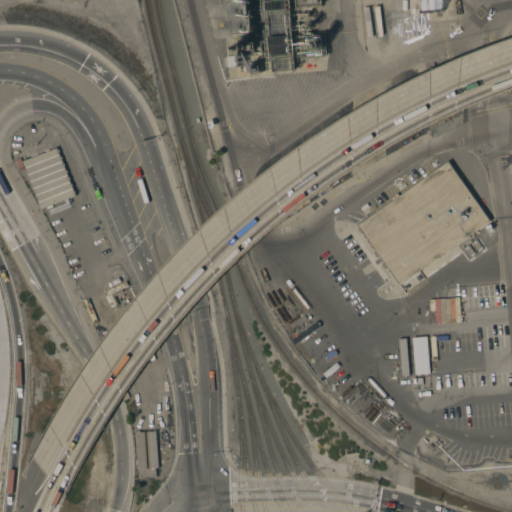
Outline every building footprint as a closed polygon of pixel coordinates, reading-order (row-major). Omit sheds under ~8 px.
[(234,34),(231,0),(249,0),(253,32),(234,34)] [(267,11),(266,3),(288,1),(288,9),(267,11)] [(291,35),(291,44),(270,46),(269,37),(291,35)] [(232,43),(246,42),(246,45),(258,44),(258,54),(233,56),(232,43)] [(271,55),(270,47),(292,45),(292,54),(271,55)] [(235,56),(235,67),(228,67),(227,57),(235,56)] [(292,70),(274,72),(273,60),(291,59),(292,70)] [(56,147),(75,196),(40,209),(21,161),(56,147)] [(358,226),(397,198),(394,195),(397,193),(399,196),(448,161),(490,221),(400,285),(388,268),(386,269),(385,269),(381,264),(379,265),(379,264),(377,265),(375,261),(376,260),(376,259),(377,258),(373,252),(374,252),(373,251),(375,250),(373,248),(372,249),(366,240),(367,239),(366,238),(365,239),(362,235),(364,234),(363,233),(361,234),(358,229),(359,228),(358,226)] [(366,203),(368,206),(362,211),(360,208),(366,203)] [(157,468),(155,468),(155,477),(138,478),(137,469),(136,470),(134,433),(155,431),(157,468)]
